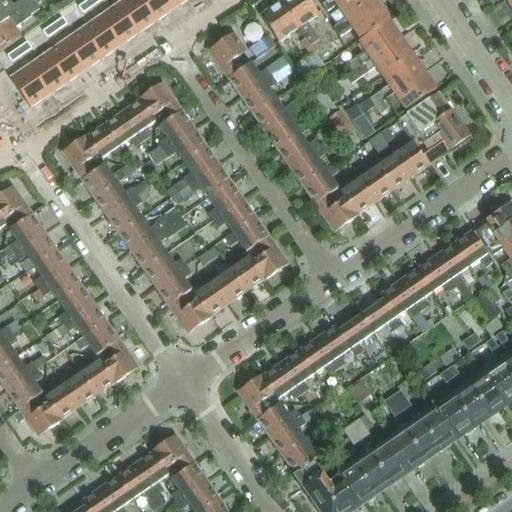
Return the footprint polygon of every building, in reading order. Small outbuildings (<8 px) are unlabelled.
[(0,28),(35,5),(32,0),(21,0),(4,12),(0,6),(0,28)] [(140,0),(125,0),(118,5),(138,35),(156,23),(140,0)] [(166,0),(140,0),(156,23),(174,11),(166,0)] [(166,0),(174,11),(188,0),(166,0)] [(284,0),(280,3),(299,30),(305,38),(310,47),(319,40),(308,23),(319,16),(307,0),(284,0)] [(329,0),(322,6),(327,13),(335,7),(344,20),(373,1),(374,3),(376,2),(374,0),(329,0)] [(88,1),(78,7),(83,14),(93,7),(88,1)] [(341,38),(351,30),(359,42),(389,21),(378,5),(376,6),(374,3),(373,1),(344,20),(345,21),(334,28),(341,38)] [(299,30),(280,3),(271,9),(269,8),(263,12),(263,14),(260,17),(279,43),(299,30)] [(0,53),(3,51),(22,38),(15,29),(32,18),(31,16),(39,10),(35,5),(0,28),(0,53)] [(118,5),(100,18),(120,47),(138,35),(118,5)] [(62,18),(52,25),(57,32),(67,25),(62,18)] [(100,18),(82,30),(103,60),(120,47),(100,18)] [(362,66),(400,40),(396,35),(398,34),(389,21),(359,42),(357,43),(364,53),(357,58),(362,66)] [(52,25),(43,32),(47,39),(57,32),(52,25)] [(82,30),(64,42),(85,72),(103,60),(82,30)] [(232,35),(210,51),(229,79),(240,71),(233,62),(245,54),(238,43),(232,35)] [(315,54),(314,53),(310,47),(305,38),(300,42),(310,57),(315,54)] [(271,40),(252,53),(257,60),(275,47),(271,40)] [(375,69),(381,79),(413,57),(404,43),(403,44),(400,40),(362,66),(368,74),(375,69)] [(64,42),(47,55),(67,84),(85,72),(64,42)] [(27,43),(17,50),(22,56),(32,50),(27,43)] [(319,50),(314,53),(315,54),(324,67),(331,62),(322,48),(319,50)] [(17,50),(7,57),(12,63),(22,56),(17,50)] [(47,55),(29,67),(49,96),(67,84),(47,55)] [(413,57),(381,79),(387,87),(370,99),(375,107),(423,74),(420,69),(421,68),(413,57)] [(283,58),(274,64),(280,72),(288,66),(283,58)] [(362,66),(357,58),(346,65),(352,73),(362,66)] [(229,79),(228,80),(241,98),(271,77),(272,77),(280,72),(274,64),(259,74),(251,63),(240,71),(229,79)] [(362,66),(352,73),(346,77),(351,85),(368,74),(362,66)] [(29,67),(10,80),(31,109),(49,96),(29,67)] [(346,68),(339,72),(343,78),(349,73),(346,68)] [(397,117),(436,90),(428,78),(426,79),(423,74),(375,107),(381,116),(391,108),(397,117)] [(283,88),(273,95),(269,89),(276,84),(272,77),(271,77),(241,98),(253,116),(276,99),(277,100),(287,93),(283,88)] [(138,100),(139,101),(152,120),(153,119),(164,111),(170,120),(180,113),(161,84),(138,100)] [(276,99),(253,116),(266,134),(307,106),(314,101),(307,91),(290,103),(291,105),(284,110),(277,100),(276,99)] [(328,115),(335,110),(324,94),(317,99),(328,115)] [(412,142),(423,158),(428,166),(450,150),(451,152),(470,139),(438,94),(397,122),(411,143),(412,142)] [(139,101),(121,114),(142,144),(150,138),(145,131),(156,124),(153,119),(152,120),(139,101)] [(266,134),(277,151),(301,134),(295,125),(312,113),(307,106),(266,134)] [(353,122),(363,115),(356,106),(346,113),(353,122)] [(341,140),(354,131),(340,111),(327,120),(341,140)] [(158,145),(160,147),(163,151),(194,130),(182,112),(180,113),(170,120),(158,128),(166,140),(158,145)] [(135,149),(142,144),(121,114),(104,125),(120,148),(130,142),(135,149)] [(363,115),(353,122),(364,139),(375,132),(363,115)] [(99,156),(98,157),(101,162),(107,157),(113,153),(118,161),(125,155),(120,148),(104,125),(86,138),(99,156)] [(387,129),(380,134),(387,144),(394,139),(387,129)] [(194,130),(163,151),(169,159),(176,154),(183,164),(207,148),(194,130)] [(305,140),(301,134),(277,151),(290,169),(321,148),(316,140),(309,145),(305,140)] [(372,140),(369,142),(378,156),(382,153),(389,148),(387,144),(380,134),(372,140)] [(63,152),(82,181),(92,174),(86,165),(98,157),(99,156),(86,138),(86,137),(63,152)] [(389,148),(411,179),(429,166),(428,166),(423,158),(412,142),(411,143),(402,149),(397,143),(389,148)] [(149,154),(149,155),(152,159),(163,151),(160,147),(149,154)] [(207,148),(183,164),(191,175),(183,180),(188,187),(219,166),(207,148)] [(290,169),(302,187),(326,171),(319,160),(326,155),(321,148),(290,169)] [(376,167),(393,191),(411,179),(389,148),(382,153),(386,160),(376,167)] [(163,151),(152,159),(157,167),(169,159),(163,151)] [(139,160),(132,165),(137,171),(144,166),(139,160)] [(82,181),(81,182),(94,201),(118,184),(125,179),(120,171),(112,176),(105,165),(92,174),(82,181)] [(201,190),(208,200),(232,183),(219,166),(188,187),(193,195),(201,190)] [(315,205),(316,204),(326,198),(339,189),(331,178),(338,173),(333,166),(326,171),(302,187),(315,205)] [(376,167),(366,174),(361,168),(354,173),(375,203),(393,191),(376,167)] [(340,192),(344,198),(357,216),(375,203),(354,173),(346,178),(351,184),(340,192)] [(183,180),(167,192),(172,199),(188,187),(183,180)] [(213,223),(244,201),(232,183),(208,200),(215,211),(208,215),(212,222),(213,223)] [(118,184),(94,201),(106,218),(137,196),(132,189),(125,194),(118,184)] [(188,187),(172,199),(177,206),(193,195),(188,187)] [(13,215),(19,224),(31,216),(11,188),(0,195),(0,219),(2,223),(3,223),(9,219),(8,218),(13,215)] [(145,191),(137,196),(142,203),(150,198),(145,191)] [(137,196),(106,218),(118,236),(142,219),(135,209),(142,203),(137,196)] [(358,217),(357,216),(344,198),(332,206),(326,198),(316,204),(336,232),(358,217)] [(225,225),(232,235),(256,219),(244,201),(213,223),(218,230),(225,225)] [(511,243),(511,204),(508,207),(507,206),(499,211),(500,213),(475,230),(487,248),(493,256),(501,251),(502,251),(511,243)] [(150,229),(142,219),(118,236),(131,253),(181,218),(175,208),(156,222),(157,224),(150,229)] [(19,224),(8,232),(16,243),(9,248),(14,256),(45,234),(32,215),(31,216),(19,224)] [(131,253),(143,271),(167,254),(160,245),(187,226),(181,218),(131,253)] [(223,250),(224,252),(231,247),(232,249),(238,245),(245,254),(259,244),(267,238),(269,237),(256,219),(232,235),(215,247),(219,253),(223,250)] [(472,232),(453,245),(470,269),(480,262),(485,269),(492,263),(493,263),(490,259),(488,255),(472,232)] [(33,268),(57,252),(45,234),(14,256),(19,262),(26,258),(33,268)] [(265,253),(252,262),(251,263),(263,281),(264,282),(287,266),(267,238),(259,244),(265,253)] [(511,243),(502,251),(509,262),(501,268),(506,275),(511,271),(511,243)] [(453,245),(435,258),(456,289),(463,284),(458,277),(470,269),(453,245)] [(9,248),(3,252),(9,259),(14,256),(9,248)] [(3,252),(0,253),(0,260),(2,264),(6,261),(9,259),(3,252)] [(34,284),(39,291),(70,270),(57,252),(33,268),(41,279),(34,284)] [(143,271),(156,289),(186,267),(181,260),(174,265),(167,254),(143,271)] [(203,256),(198,259),(203,267),(208,263),(203,256)] [(251,263),(252,262),(248,257),(237,265),(233,259),(225,264),(230,270),(246,293),(263,281),(251,263)] [(435,258),(416,270),(433,294),(444,287),(449,294),(455,290),(456,289),(435,258)] [(186,267),(156,289),(168,307),(170,306),(179,300),(192,291),(184,280),(192,275),(186,267)] [(70,270),(39,291),(44,298),(51,293),(58,304),(82,287),(70,270)] [(216,270),(208,276),(228,305),(246,293),(230,270),(220,277),(216,270)] [(416,270),(398,283),(420,314),(427,309),(424,305),(422,302),(433,294),(416,270)] [(228,305),(208,276),(201,281),(205,287),(194,295),(197,300),(198,299),(211,317),(228,305)] [(480,287),(484,292),(492,287),(486,279),(483,277),(476,282),(480,287)] [(398,283),(379,296),(383,301),(396,320),(397,319),(407,312),(412,319),(420,314),(398,283)] [(456,289),(455,290),(465,304),(466,303),(466,304),(474,299),(463,284),(456,289)] [(82,287),(58,304),(65,314),(59,318),(64,326),(94,305),(82,287)] [(39,291),(31,297),(36,304),(44,298),(39,291)] [(493,291),(488,295),(495,305),(500,301),(493,291)] [(506,291),(502,294),(506,299),(508,301),(511,297),(511,293),(511,292),(510,291),(509,291),(508,291),(506,291)] [(485,293),(473,301),(489,325),(491,324),(497,319),(496,318),(499,316),(485,293)] [(182,305),(179,300),(170,306),(189,334),(212,318),(211,317),(198,299),(197,300),(185,308),(182,305)] [(377,305),(361,316),(374,335),(389,325),(394,332),(402,327),(397,319),(396,320),(383,301),(377,305)] [(94,305),(64,326),(69,333),(75,328),(82,339),(106,322),(94,305)] [(420,314),(412,319),(423,334),(430,329),(420,314)] [(352,350),(351,351),(356,358),(364,352),(359,346),(374,335),(361,316),(339,332),(352,350)] [(59,318),(48,325),(53,332),(53,333),(64,326),(59,318)] [(503,327),(497,319),(491,324),(496,332),(503,327)] [(0,332),(0,343),(12,335),(20,329),(15,322),(0,332)] [(82,339),(76,344),(79,349),(81,351),(88,346),(95,357),(107,349),(118,342),(119,341),(106,322),(82,339)] [(496,332),(491,324),(489,325),(484,328),(490,337),(496,332)] [(53,332),(46,337),(51,345),(61,338),(69,333),(64,326),(53,333),(53,332)] [(317,339),(338,371),(346,365),(341,358),(351,351),(352,350),(339,332),(335,326),(317,339)] [(502,333),(495,338),(501,346),(508,341),(502,333)] [(476,334),(469,338),(475,347),(482,343),(476,334)] [(12,335),(0,343),(0,369),(18,357),(10,347),(18,342),(12,335)] [(469,338),(462,343),(468,352),(475,347),(469,338)] [(317,339),(299,352),(315,376),(326,368),(331,376),(338,371),(317,339)] [(492,340),(486,344),(492,353),(498,348),(492,340)] [(108,361),(102,365),(101,366),(114,384),(114,385),(137,370),(118,342),(107,349),(114,358),(109,362),(108,361)] [(453,349),(446,354),(453,363),(459,358),(453,349)] [(482,371),(506,406),(511,402),(511,350),(506,354),(482,371)] [(298,352),(280,364),(302,395),(309,391),(304,383),(315,376),(298,352)] [(453,363),(446,354),(440,358),(446,367),(453,363)] [(18,357),(0,369),(0,383),(6,392),(37,370),(43,366),(47,364),(42,356),(38,359),(25,368),(18,357)] [(75,367),(80,374),(96,396),(114,384),(101,366),(102,365),(99,361),(88,368),(83,361),(75,367)] [(302,395),(280,364),(262,377),(274,395),(278,401),(289,394),(294,401),(295,400),(302,395)] [(431,364),(424,369),(430,378),(437,373),(431,364)] [(453,367),(446,371),(452,380),(459,375),(453,367)] [(417,374),(424,383),(430,378),(424,369),(417,374)] [(19,410),(20,409),(30,402),(42,394),(35,383),(42,378),(37,370),(6,392),(19,410)] [(433,405),(457,440),(464,435),(466,436),(473,431),(473,429),(489,418),(491,419),(499,413),(499,411),(506,406),(482,371),(433,405)] [(446,371),(440,376),(445,385),(452,380),(446,371)] [(78,409),(96,396),(80,374),(70,381),(65,373),(57,378),(78,409)] [(239,391),(258,420),(268,413),(262,403),(274,395),(262,377),(261,376),(239,391)] [(49,402),(61,420),(78,409),(57,378),(50,383),(55,391),(44,398),(48,403),(49,402)] [(361,382),(350,391),(360,404),(371,395),(361,382)] [(340,386),(333,391),(337,397),(344,392),(340,386)] [(401,392),(395,395),(402,405),(407,402),(401,392)] [(395,395),(389,399),(396,409),(399,407),(402,405),(395,395)] [(389,399),(384,403),(391,413),(396,409),(389,399)] [(36,412),(30,402),(20,409),(39,437),(62,421),(61,420),(49,402),(48,403),(41,408),(42,408),(36,412)] [(403,413),(411,407),(407,402),(402,405),(399,407),(403,413)] [(257,421),(270,439),(301,417),(296,410),(289,415),(281,404),(268,413),(258,420),(257,421)] [(357,405),(351,410),(356,416),(362,411),(357,405)] [(409,422),(384,439),(407,474),(414,470),(415,471),(428,462),(427,461),(439,452),(440,454),(453,445),(452,443),(457,440),(433,405),(409,422)] [(301,417),(270,439),(282,457),(306,441),(299,430),(324,413),(320,406),(313,410),(313,409),(301,417)] [(391,413),(394,419),(403,413),(399,407),(396,409),(391,413)] [(20,412),(14,416),(20,424),(25,420),(20,412)] [(359,420),(354,424),(361,434),(366,430),(359,420)] [(354,424),(348,428),(355,438),(358,436),(361,434),(354,424)] [(348,428),(342,432),(349,442),(355,438),(348,428)] [(362,442),(370,436),(366,430),(361,434),(358,436),(362,442)] [(328,454),(331,452),(345,442),(340,435),(323,446),(328,454)] [(306,441),(282,457),(295,476),(319,460),(318,459),(311,448),(319,443),(314,436),(306,441)] [(349,442),(353,447),(362,442),(358,436),(355,438),(349,442)] [(164,471),(165,470),(177,462),(183,472),(193,465),(174,437),(151,452),(152,454),(164,471)] [(408,474),(407,474),(384,439),(338,470),(341,474),(337,476),(359,508),(363,505),(364,506),(377,497),(376,496),(388,487),(390,489),(403,480),(402,478),(408,474)] [(353,448),(347,452),(351,457),(357,453),(353,448)] [(164,471),(152,454),(135,466),(156,496),(164,491),(159,484),(169,476),(165,470),(164,471)] [(319,460),(295,476),(304,489),(309,496),(319,511),(352,511),(359,508),(337,476),(328,482),(320,470),(329,464),(323,455),(318,459),(319,460)] [(194,464),(193,465),(183,472),(171,480),(179,491),(172,496),(177,504),(207,482),(194,464)] [(117,478),(133,502),(144,494),(148,501),(149,501),(156,496),(135,466),(117,478)] [(124,511),(123,509),(133,502),(117,478),(99,490),(114,511),(124,511)] [(207,482),(177,504),(182,511),(188,506),(192,511),(201,511),(219,500),(207,482)] [(114,511),(99,490),(81,502),(84,508),(87,511),(114,511)] [(152,511),(154,511),(163,506),(156,496),(149,501),(148,501),(146,502),(152,511)] [(227,511),(219,500),(201,511),(227,511)]
